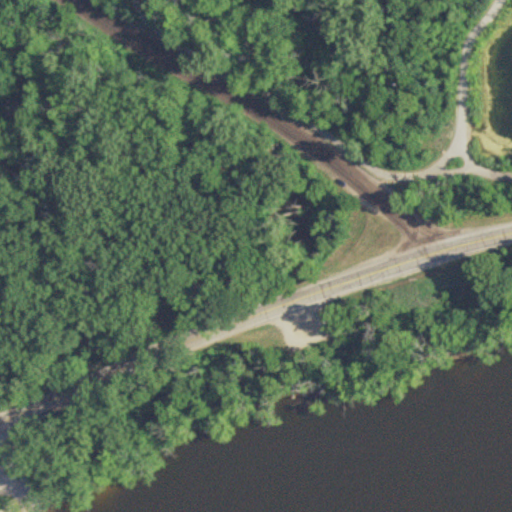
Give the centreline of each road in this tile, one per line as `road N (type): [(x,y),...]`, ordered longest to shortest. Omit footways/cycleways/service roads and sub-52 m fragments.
road 1 (residential): [(511,238),(388,269),(255,316),(0,425)]
road 2 (residential): [(457,249),(265,109),(76,0)]
